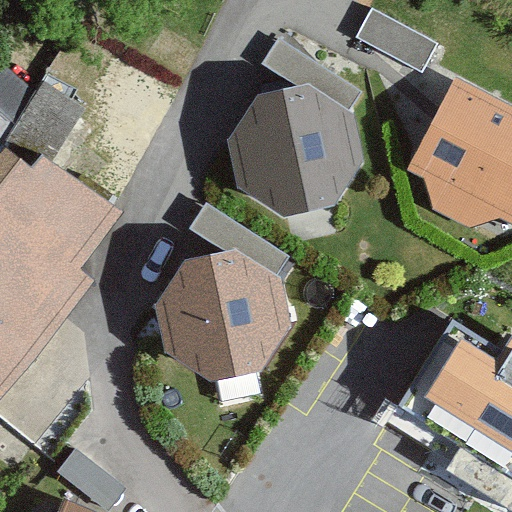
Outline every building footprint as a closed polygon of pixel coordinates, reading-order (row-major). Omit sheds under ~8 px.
[(438,44),(372,9),(364,22),(356,37),(422,73),(438,44)] [(263,64),(299,87),(311,85),(351,110),(362,93),(317,65),(279,40),(270,53),(263,64)] [(426,180),(511,224),(511,106),(456,77),(436,116),(407,170),(426,180)] [(86,107),(43,82),(4,146),(6,148),(20,159),(31,166),(40,154),(54,163),(86,107)] [(281,91),(258,96),(230,141),(241,194),(286,222),(335,212),(339,211),(368,166),(356,113),(351,110),(311,85),(299,87),(281,91)] [(0,185),(20,159),(6,148),(0,154),(0,185)] [(31,166),(20,159),(0,185),(0,385),(87,276),(72,263),(116,206),(54,163),(40,154),(31,166)] [(198,217),(191,228),(227,252),(240,249),(278,275),(290,257),(207,204),(198,217)] [(187,259),(156,303),(161,329),(166,356),(210,386),(215,385),(263,376),(294,332),(284,279),(278,275),(240,249),(227,252),(212,254),(187,259)] [(396,404),(511,478),(511,337),(502,354),(450,319),(396,404)] [(126,488),(75,449),(57,472),(71,482),(108,511),(118,499),(126,488)] [(94,511),(67,501),(62,511),(94,511)]
